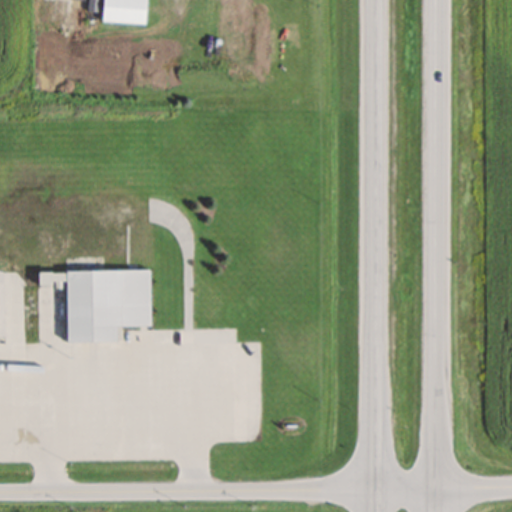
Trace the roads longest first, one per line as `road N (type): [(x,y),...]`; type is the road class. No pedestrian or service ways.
road 1 (secondary): [(0,492),(511,485)]
road 2 (trunk): [(432,511),(434,0)]
road 3 (trunk): [(376,0),(376,511)]
